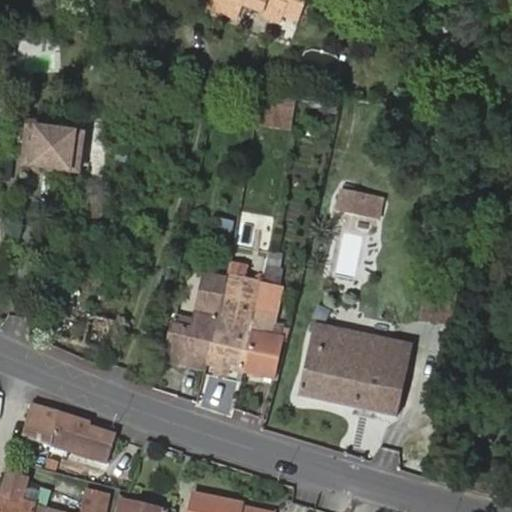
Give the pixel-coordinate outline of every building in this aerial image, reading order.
[(212,0),(210,8),(237,19),(242,4),(265,13),(264,18),(279,24),(282,16),(298,21),(306,0),(212,0)] [(292,131),(300,93),(261,87),(254,125),(292,131)] [(60,133),(60,127),(23,123),(19,152),(26,153),(25,168),(80,175),(83,136),(60,133)] [(385,197),(339,188),(335,211),(380,220),(385,197)] [(351,246),(363,249),(369,225),(356,222),(351,246)] [(220,316),(227,279),(206,275),(193,329),(174,325),(166,361),(182,365),(183,359),(207,364),(220,316)] [(261,285),(227,277),(227,279),(220,316),(207,364),(243,373),(253,325),(261,285)] [(275,381),(284,343),(285,342),(273,338),(282,290),(263,285),(261,285),(253,325),(243,373),(275,381)] [(81,340),(106,347),(113,320),(87,314),(81,340)] [(300,399),(397,420),(412,346),(316,326),(300,399)] [(42,411),(30,408),(22,439),(52,449),(61,416),(42,411)] [(90,424),(61,416),(52,449),(107,466),(115,441),(116,438),(89,429),(90,424)] [(6,477),(0,499),(0,511),(106,511),(108,498),(86,492),(81,511),(44,511),(20,505),(27,483),(6,477)] [(192,498),(190,511),(197,511),(198,511),(201,501),(192,498)] [(243,511),(244,509),(201,501),(198,511),(197,511),(190,511),(189,511),(243,511)] [(157,511),(122,503),(119,511),(157,511)]
